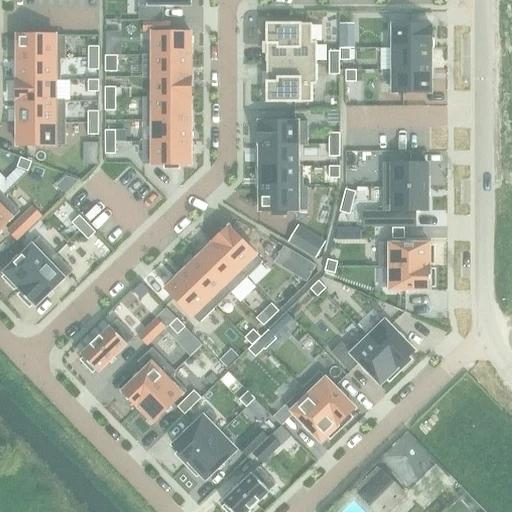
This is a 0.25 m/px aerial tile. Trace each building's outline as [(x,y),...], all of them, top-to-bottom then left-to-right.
[(162,19),(143,19),(143,33),(152,33),(170,33),(170,19),(162,19)] [(316,62),(316,41),(311,41),(311,23),(266,23),(266,62),(316,62)] [(431,48),(430,25),(392,25),(392,48),(431,48)] [(190,55),(190,32),(170,33),(152,33),(152,54),(152,55),(190,55)] [(17,35),(17,58),(65,58),(65,35),(17,35)] [(98,58),(98,46),(88,46),(88,58),(98,58)] [(339,60),(349,60),(349,48),(339,48),(339,51),(339,60)] [(431,48),(392,48),(392,69),(431,69),(431,48)] [(339,60),(339,51),(328,51),(328,62),(339,62),(339,60)] [(190,77),(190,55),(152,55),(152,54),(142,54),(142,78),(152,78),(152,77),(190,77)] [(117,71),(117,55),(105,55),(105,71),(117,71)] [(65,59),(65,58),(17,58),(17,79),(60,79),(60,59),(65,59)] [(98,69),(98,58),(88,58),(88,69),(98,69)] [(311,102),(311,84),(316,84),(316,62),(266,62),(266,102),(311,102)] [(339,74),(339,62),(328,62),(328,74),(339,74)] [(345,80),(355,80),(355,68),(345,68),(345,80)] [(431,69),(392,69),(392,92),(431,92),(431,69)] [(190,98),(190,77),(152,77),(152,78),(152,97),(152,98),(190,98)] [(98,90),(98,78),(88,78),(88,90),(98,90)] [(60,80),(60,79),(17,79),(16,79),(16,101),(17,101),(65,101),(65,100),(55,100),(55,80),(60,80)] [(115,98),(115,87),(105,87),(104,87),(104,98),(115,98)] [(190,120),(190,98),(152,98),(152,97),(142,97),(142,121),(152,121),(152,120),(190,120)] [(115,110),(115,98),(104,98),(104,110),(105,110),(115,110)] [(65,122),(65,101),(17,101),(17,122),(65,122)] [(98,122),(98,111),(87,111),(87,122),(98,122)] [(190,141),(190,120),(152,120),(152,121),(152,140),(152,141),(190,141)] [(65,145),(65,122),(17,122),(17,145),(65,145)] [(98,134),(98,122),(87,122),(87,134),(98,134)] [(307,145),(307,122),(259,122),(259,144),(297,144),(297,145),(307,145)] [(115,142),(115,130),(105,130),(104,139),(104,141),(115,142)] [(339,144),(339,132),(328,132),(328,144),(339,144)] [(190,164),(190,141),(152,141),(152,140),(142,140),(142,164),(164,164),(164,168),(178,168),(178,164),(190,164)] [(115,153),(115,142),(104,141),(104,153),(115,153)] [(298,165),(297,145),(297,144),(259,144),(259,166),(298,166),(298,165)] [(339,156),(339,144),(328,144),(328,156),(339,156)] [(31,161),(20,157),(16,167),(27,171),(31,161)] [(426,163),(382,163),(382,187),(427,187),(426,163)] [(302,186),(302,165),(298,165),(298,166),(259,166),(259,187),(302,187),(302,186)] [(339,166),(328,166),(328,178),(339,178),(339,166)] [(79,183),(66,179),(57,189),(65,198),(79,183)] [(307,210),(307,186),(302,186),(302,187),(259,187),(259,210),(271,210),(271,214),(286,214),(286,210),(307,210)] [(382,210),(365,210),(365,226),(415,226),(415,210),(427,210),(427,187),(382,187),(382,210)] [(345,189),(342,200),(352,203),(355,191),(345,189)] [(0,230),(20,211),(3,194),(0,196),(0,230)] [(342,200),(339,211),(349,214),(352,203),(342,200)] [(8,229),(17,239),(40,217),(31,207),(8,229)] [(79,215),(71,222),(79,231),(87,223),(79,215)] [(87,223),(79,231),(87,239),(95,232),(87,223)] [(298,225),(289,242),(315,257),(324,241),(298,225)] [(262,261),(229,226),(212,242),(239,270),(238,271),(245,278),(262,261)] [(404,227),(392,227),(392,238),(404,238),(404,227)] [(360,230),(337,229),(337,242),(360,242),(360,230)] [(18,290),(55,254),(39,237),(2,272),(5,275),(2,277),(14,289),(16,287),(18,288),(17,289),(18,290)] [(224,284),(238,271),(239,270),(212,242),(197,257),(224,285),(224,284)] [(429,242),(378,242),(378,266),(431,266),(431,265),(429,265),(429,263),(433,263),(433,246),(429,246),(429,242)] [(317,268),(284,249),(274,265),(307,285),(317,268)] [(72,271),(55,254),(18,290),(20,292),(17,295),(29,307),(32,304),(34,307),(72,271)] [(231,291),(224,284),(224,285),(197,257),(181,272),(215,307),(231,291)] [(324,270),(334,273),(337,261),(327,259),(324,270)] [(431,266),(378,266),(378,267),(388,267),(388,290),(431,290),(431,286),(434,286),(434,269),(431,269),(431,266)] [(215,307),(181,272),(165,288),(199,323),(215,307)] [(310,289),(317,296),(326,288),(318,280),(310,289)] [(271,303),(262,311),(270,319),(278,311),(271,303)] [(156,317),(138,336),(147,345),(166,327),(156,317)] [(382,317),(365,334),(400,370),(411,360),(408,356),(414,350),(382,317)] [(98,373),(134,337),(117,319),(80,354),(83,357),(80,360),(92,372),(95,370),(98,373)] [(253,329),(244,337),(251,345),(256,340),(260,336),(253,329)] [(268,330),(256,341),(263,348),(276,338),(268,330)] [(341,342),(331,352),(350,372),(359,362),(379,383),(385,378),(389,381),(400,370),(365,334),(348,349),(341,342)] [(186,343),(194,351),(202,344),(194,335),(186,343)] [(247,349),(255,356),(263,348),(256,340),(251,345),(247,349)] [(136,407),(174,371),(151,347),(137,361),(144,368),(121,391),(136,407)] [(239,360),(231,352),(220,363),(227,371),(239,360)] [(171,375),(175,372),(174,371),(136,407),(137,408),(153,423),(186,390),(171,375)] [(319,371),(302,388),(340,428),(351,417),(348,414),(354,408),(319,371)] [(302,388),(285,404),(320,441),(326,435),(329,438),(340,428),(302,388)] [(194,390),(177,406),(184,414),(201,397),(194,390)] [(239,397),(247,406),(255,398),(246,390),(239,397)] [(186,465),(219,433),(210,424),(217,417),(209,409),(172,444),(178,451),(175,454),(186,465)] [(258,427),(238,447),(247,457),(268,437),(258,427)] [(235,450),(219,433),(186,465),(196,476),(200,473),(205,479),(235,450)] [(246,459),(256,469),(259,466),(276,449),(267,439),(246,459)] [(246,511),(276,484),(259,466),(256,469),(222,502),(225,504),(222,507),(227,511),(246,511)] [(382,471),(370,483),(392,506),(404,494),(382,471)]
